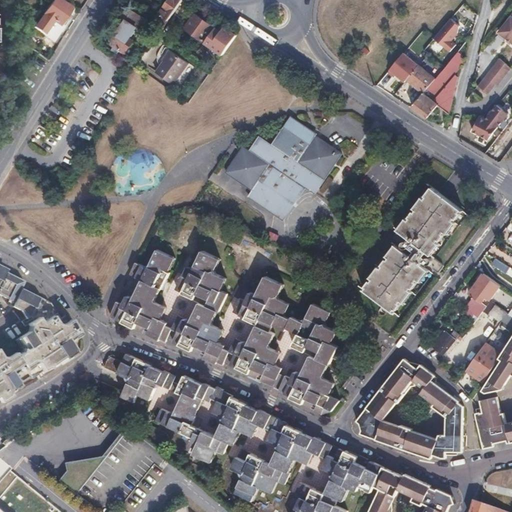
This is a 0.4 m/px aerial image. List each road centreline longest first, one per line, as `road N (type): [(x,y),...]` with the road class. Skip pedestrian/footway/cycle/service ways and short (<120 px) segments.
road 1 (residential): [(337,433),(511,203)]
road 2 (residential): [(110,336),(337,433)]
road 3 (secondary): [(0,164),(101,0)]
road 4 (residential): [(488,0),(448,148)]
road 5 (residential): [(0,247),(110,336)]
road 6 (residential): [(337,433),(435,471),(469,470)]
road 7 (residential): [(110,336),(70,373),(0,416)]
road 8 (secondary): [(335,75),(448,148)]
